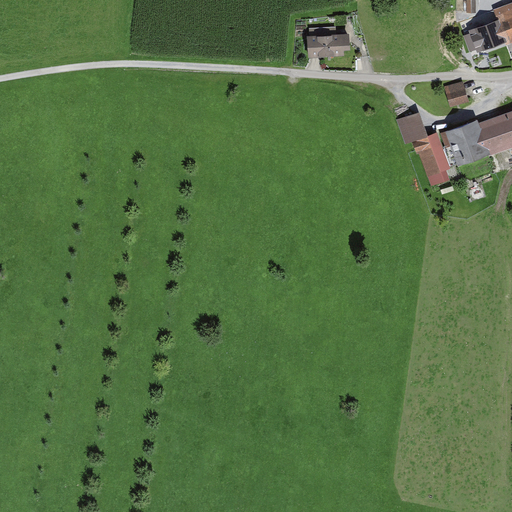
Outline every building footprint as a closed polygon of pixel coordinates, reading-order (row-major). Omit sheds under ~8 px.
[(508,43),(511,41),(511,1),(495,8),(499,20),(507,40),(508,43)] [(499,20),(471,31),(478,51),(507,40),(499,20)] [(351,32),(307,36),(308,56),(352,53),(351,32)] [(462,82),(445,87),(451,105),(468,99),(462,82)] [(511,142),(511,111),(480,123),(478,118),(442,130),(456,168),(491,156),(489,151),(511,142)] [(421,112),(396,120),(404,144),(429,135),(421,112)] [(415,142),(431,184),(448,178),(445,168),(452,166),(440,133),(415,142)]
